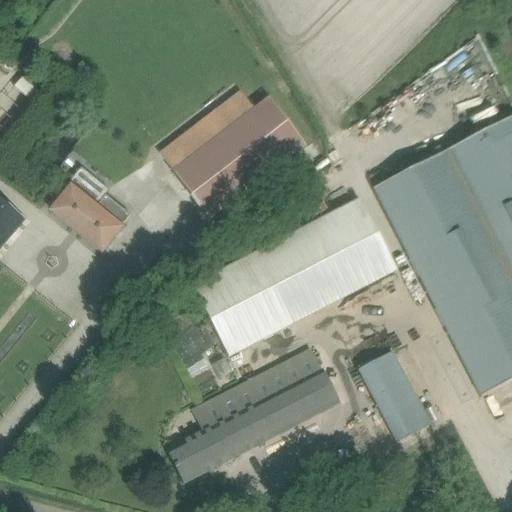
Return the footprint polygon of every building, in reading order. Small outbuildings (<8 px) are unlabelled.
[(27,108),(42,90),(23,75),(8,93),(27,108)] [(269,98),(174,171),(212,220),(306,148),(269,98)] [(511,116),(451,147),(511,267),(511,116)] [(481,399),(511,382),(511,282),(446,153),(373,190),(481,399)] [(48,212),(103,256),(125,228),(123,226),(131,215),(106,195),(98,206),(71,184),(48,212)] [(0,249),(25,220),(0,199),(0,249)] [(360,200),(192,287),(229,359),(397,273),(360,200)] [(351,398),(322,343),(211,400),(212,404),(223,423),(168,451),(184,484),(351,398)] [(398,442),(431,425),(392,353),(360,371),(398,442)]
